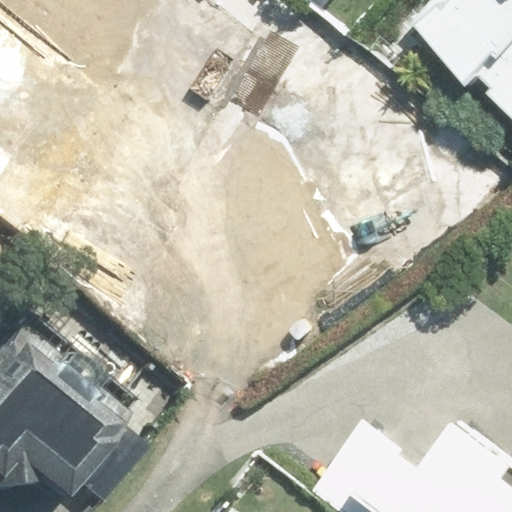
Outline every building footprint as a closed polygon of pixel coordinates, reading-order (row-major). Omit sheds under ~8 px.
[(114,106),(124,20),(48,0),(0,0),(0,152),(87,175),(113,178),(121,107),(114,106)] [(277,89),(298,45),(330,65),(348,35),(291,0),(202,0),(241,31),(225,65),(277,89)] [(511,0),(465,0),(436,33),(511,102),(511,0)] [(511,196),(511,158),(446,99),(401,147),(486,225),(511,196)] [(140,444),(190,389),(60,269),(0,333),(0,495),(16,478),(43,503),(117,423),(140,444)] [(439,464),(371,416),(319,488),(352,511),(511,511),(511,442),(473,416),(439,464)]
